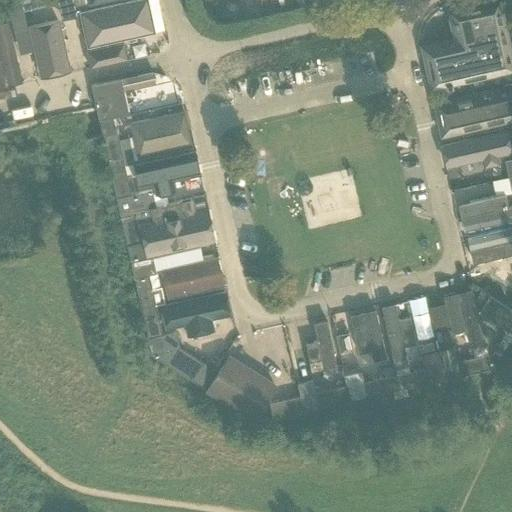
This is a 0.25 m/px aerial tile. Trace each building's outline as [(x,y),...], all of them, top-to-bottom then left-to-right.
[(0,5),(0,19),(10,17),(14,33),(27,30),(22,11),(20,0),(0,5)] [(59,8),(62,19),(77,15),(76,11),(72,0),(21,0),(20,0),(22,11),(53,4),(59,8)] [(72,0),(76,11),(80,10),(79,9),(86,7),(84,0),(72,0)] [(148,0),(120,0),(81,10),(89,43),(155,27),(148,0)] [(455,40),(422,48),(431,88),(445,85),(446,87),(452,85),(451,83),(495,73),(511,69),(511,64),(504,30),(498,0),(448,11),(455,40)] [(59,16),(29,23),(40,74),(71,68),(59,16)] [(7,20),(0,21),(0,85),(21,80),(7,20)] [(85,50),(89,68),(112,63),(108,45),(85,50)] [(499,89),(434,103),(442,135),(511,118),(511,69),(495,73),(499,89)] [(155,82),(153,73),(97,85),(97,83),(90,85),(96,111),(98,121),(113,117),(128,114),(123,89),(155,82)] [(173,91),(171,83),(125,94),(129,114),(171,105),(168,92),(173,91)] [(183,113),(128,124),(136,161),(192,149),(183,113)] [(113,117),(98,121),(99,121),(109,167),(124,164),(113,117)] [(494,138),(443,149),(445,164),(498,152),(494,138)] [(194,153),(133,166),(138,191),(199,178),(194,153)] [(109,167),(119,214),(134,211),(155,206),(151,189),(130,194),(124,164),(109,167)] [(471,215),(462,217),(465,231),(511,220),(511,206),(507,207),(504,194),(468,202),(471,215)] [(216,239),(209,212),(195,215),(192,203),(151,212),(154,224),(141,227),(148,254),(216,239)] [(129,258),(129,260),(145,257),(134,211),(119,214),(129,258)] [(511,226),(467,236),(473,262),(509,255),(511,253),(511,226)] [(129,260),(140,308),(155,304),(163,303),(160,291),(152,293),(148,274),(155,273),(151,256),(145,257),(129,260)] [(159,276),(166,304),(224,290),(217,262),(159,276)] [(482,343),(472,293),(444,299),(452,337),(465,335),(468,346),(482,343)] [(230,318),(225,295),(163,309),(168,332),(186,328),(188,339),(214,333),(212,322),(230,318)] [(511,309),(489,295),(478,312),(507,331),(494,351),(500,355),(511,335),(511,309)] [(155,304),(140,308),(151,355),(181,374),(192,381),(203,363),(179,348),(176,334),(173,332),(162,335),(155,304)] [(399,321),(396,307),(383,310),(395,368),(408,365),(405,349),(417,347),(411,318),(399,321)] [(388,361),(378,312),(352,318),(361,356),(374,353),(376,364),(388,361)] [(311,327),(322,375),(340,371),(329,323),(311,327)] [(489,369),(485,355),(456,361),(453,349),(437,353),(443,380),(489,369)] [(423,368),(393,375),(396,390),(398,389),(399,389),(443,380),(437,353),(431,354),(421,356),(423,368)] [(228,356),(206,390),(253,419),(274,386),(228,356)] [(344,374),(343,374),(346,386),(349,401),(351,400),(366,397),(396,390),(393,375),(391,367),(379,370),(381,378),(363,382),(360,370),(344,374)] [(313,381),(297,384),(299,396),(302,411),(318,407),(349,401),(346,386),(315,393),(313,381)] [(299,396),(268,403),(271,418),(302,411),(299,396)]
